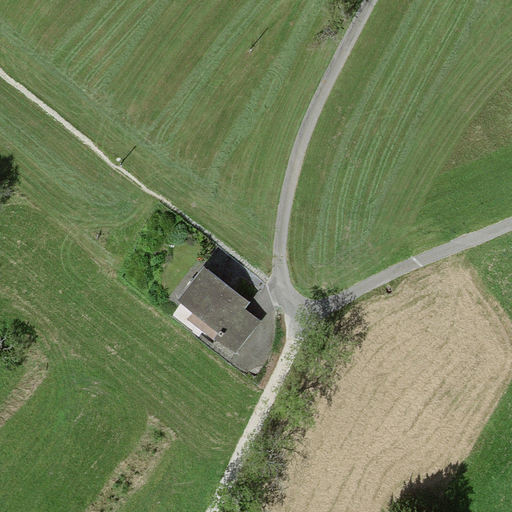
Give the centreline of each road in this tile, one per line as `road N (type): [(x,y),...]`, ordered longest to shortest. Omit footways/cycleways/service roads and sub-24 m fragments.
road 1 (residential): [(371,0),(294,165),(280,284),(303,320)]
road 2 (track): [(303,320),(359,287),(511,224)]
road 3 (track): [(303,320),(213,511)]
